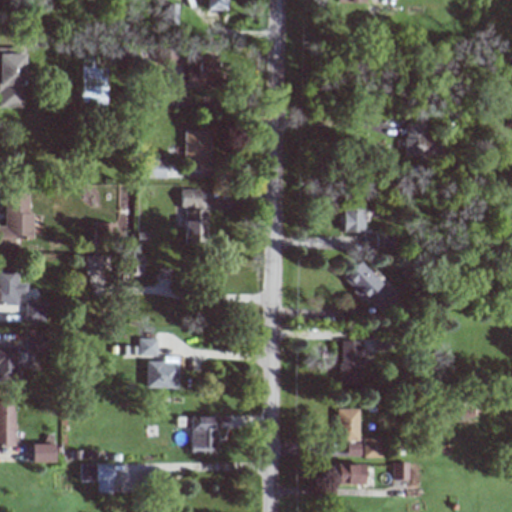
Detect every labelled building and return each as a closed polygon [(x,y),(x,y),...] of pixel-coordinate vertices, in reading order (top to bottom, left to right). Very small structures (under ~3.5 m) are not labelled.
[(224,10),(224,0),(205,0),(205,9),(224,10)] [(176,23),(177,4),(166,3),(165,23),(176,23)] [(23,48),(0,48),(0,107),(24,107),(23,48)] [(186,85),(214,86),(215,55),(196,54),(196,68),(187,67),(186,85)] [(403,157),(440,156),(440,136),(426,136),(426,123),(403,124),(403,157)] [(208,169),(208,131),(183,131),(183,169),(208,169)] [(147,177),(164,178),(164,155),(147,155),(147,177)] [(183,243),(205,243),(206,209),(198,209),(198,189),(180,189),(179,207),(184,207),(183,243)] [(27,193),(4,193),(3,226),(0,226),(0,245),(11,246),(12,238),(31,239),(32,212),(27,212),(27,193)] [(363,232),(363,195),(351,195),(351,205),(342,205),(341,232),(363,232)] [(112,224),(93,223),(93,239),(111,239),(112,224)] [(392,233),(375,232),(374,250),(392,251),(392,233)] [(104,287),(104,255),(85,255),(84,287),(104,287)] [(142,278),(143,255),(125,255),(125,278),(142,278)] [(395,297),(357,261),(340,278),(363,300),(366,297),(381,312),(395,297)] [(0,304),(16,305),(17,293),(26,293),(26,283),(16,283),(17,269),(0,268),(0,304)] [(25,321),(44,321),(44,302),(25,302),(25,321)] [(25,352),(47,351),(46,335),(25,336),(25,352)] [(156,356),(156,338),(137,338),(137,355),(156,356)] [(360,386),(361,340),(338,340),(337,385),(360,386)] [(16,346),(0,345),(0,382),(15,383),(16,346)] [(177,362),(145,361),(144,387),(176,388),(177,362)] [(0,446),(14,446),(13,401),(0,401),(0,446)] [(357,408),(335,409),(336,441),(357,440),(357,408)] [(189,453),(216,453),(217,416),(190,416),(189,453)] [(362,439),(362,457),(382,457),(381,438),(362,439)] [(53,462),(53,443),(30,444),(31,463),(53,462)] [(358,443),(345,443),(345,456),(359,455),(358,443)] [(407,480),(407,462),(391,462),(391,480),(407,480)] [(110,463),(78,463),(79,481),(96,481),(96,493),(111,493),(110,463)] [(362,484),(362,465),(335,464),(335,484),(362,484)] [(144,488),(167,489),(168,471),(145,470),(144,488)]
